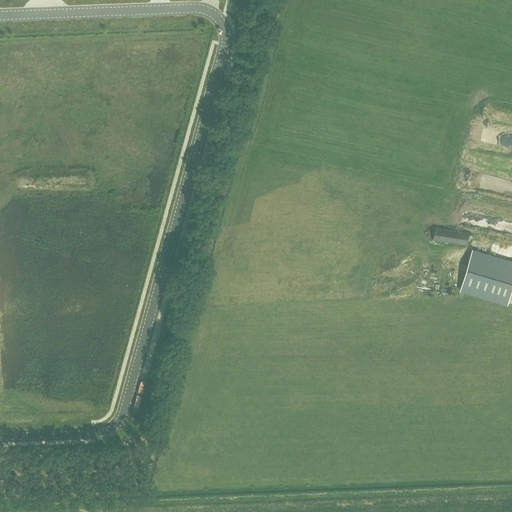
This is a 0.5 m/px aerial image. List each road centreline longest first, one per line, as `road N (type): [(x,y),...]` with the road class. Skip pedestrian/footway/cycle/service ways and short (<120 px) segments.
road 1 (unclassified): [(0,436),(96,432),(125,411),(225,53),(218,16)]
road 2 (unclassified): [(0,16),(200,9),(218,16)]
